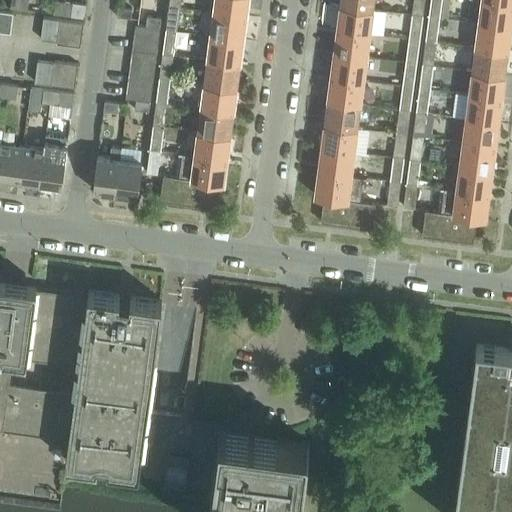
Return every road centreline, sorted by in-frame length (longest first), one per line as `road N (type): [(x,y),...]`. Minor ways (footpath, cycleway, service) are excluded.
road 1 (residential): [(511,287),(259,252)]
road 2 (residential): [(259,252),(292,0)]
road 3 (residential): [(74,229),(104,0)]
road 4 (residential): [(259,252),(74,229)]
